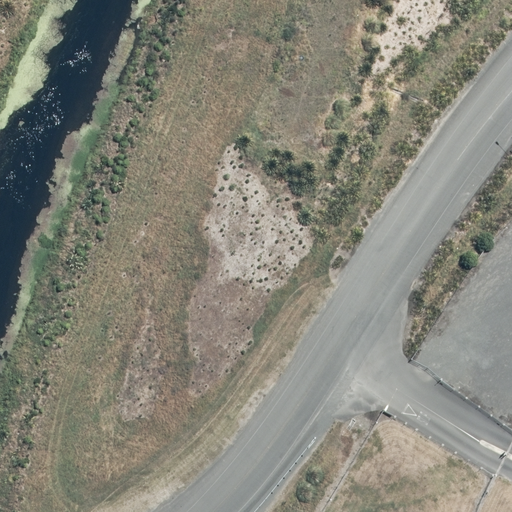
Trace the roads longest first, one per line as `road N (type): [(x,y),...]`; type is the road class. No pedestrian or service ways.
road 1 (unclassified): [(215,511),(285,424),(425,206),(511,88)]
road 2 (unknown): [(340,338),(511,460)]
